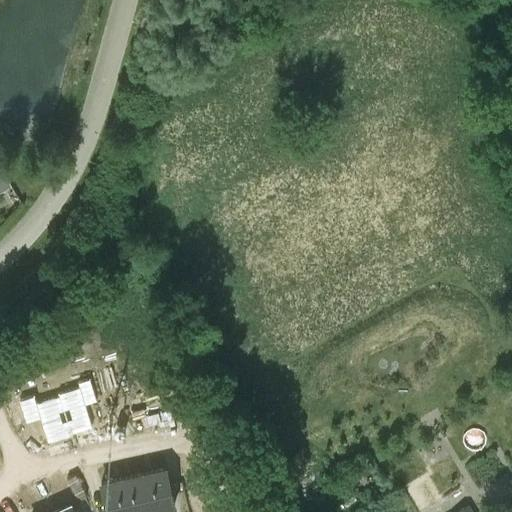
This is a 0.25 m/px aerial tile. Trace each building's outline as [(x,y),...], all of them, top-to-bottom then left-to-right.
[(6,169),(0,172),(0,188),(13,182),(6,169)] [(60,396),(72,434),(94,427),(82,389),(60,396)] [(50,441),(72,434),(60,396),(38,403),(50,441)] [(166,467),(144,472),(153,510),(175,505),(166,467)] [(142,511),(153,510),(144,472),(123,477),(131,511),(142,511)] [(131,511),(123,477),(101,482),(107,511),(131,511)] [(75,511),(71,502),(50,511),(49,511),(75,511)]
